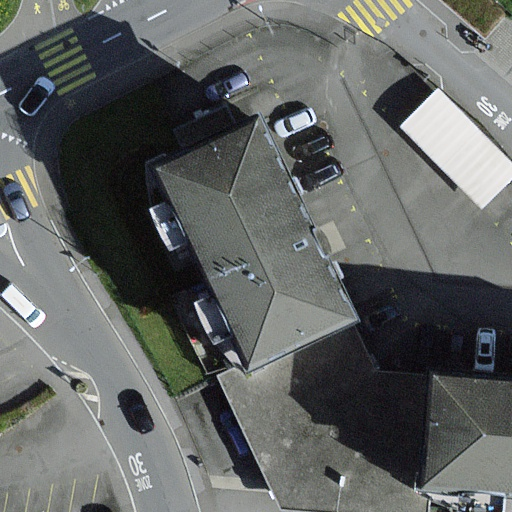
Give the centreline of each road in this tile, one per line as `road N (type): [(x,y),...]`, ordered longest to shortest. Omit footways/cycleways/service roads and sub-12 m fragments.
road 1 (residential): [(169,511),(113,371),(38,283)]
road 2 (residential): [(0,93),(187,0)]
road 3 (unclassified): [(372,0),(511,116)]
road 4 (residential): [(38,283),(0,150)]
